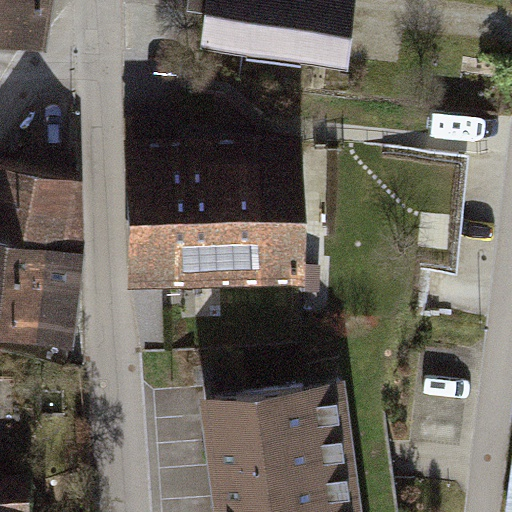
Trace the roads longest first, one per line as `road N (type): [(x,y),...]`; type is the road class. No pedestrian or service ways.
road 1 (residential): [(126,511),(103,30)]
road 2 (track): [(485,511),(511,270)]
road 3 (residential): [(0,125),(43,60),(103,30)]
